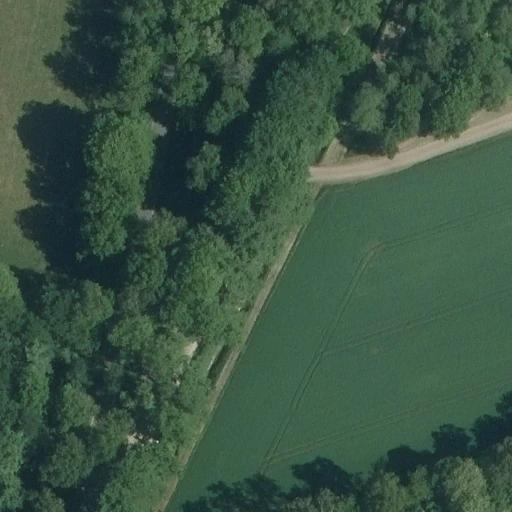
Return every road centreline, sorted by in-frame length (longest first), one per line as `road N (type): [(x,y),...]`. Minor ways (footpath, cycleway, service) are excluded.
road 1 (track): [(131,432),(160,426),(266,196),(282,177),(366,168),(511,121)]
road 2 (unclassified): [(82,511),(186,0)]
